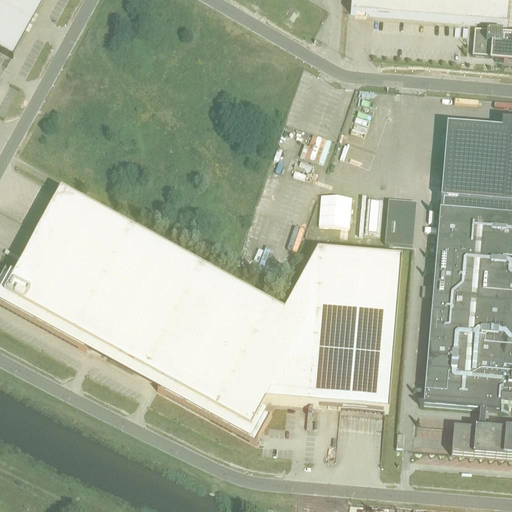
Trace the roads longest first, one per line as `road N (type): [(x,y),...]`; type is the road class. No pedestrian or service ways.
road 1 (unclassified): [(511,506),(242,481),(0,361)]
road 2 (unknown): [(410,415),(432,85)]
road 3 (unclassified): [(209,0),(351,79),(511,91)]
road 4 (unclassified): [(0,169),(91,0)]
road 5 (unknown): [(362,80),(362,52),(372,44),(465,40)]
